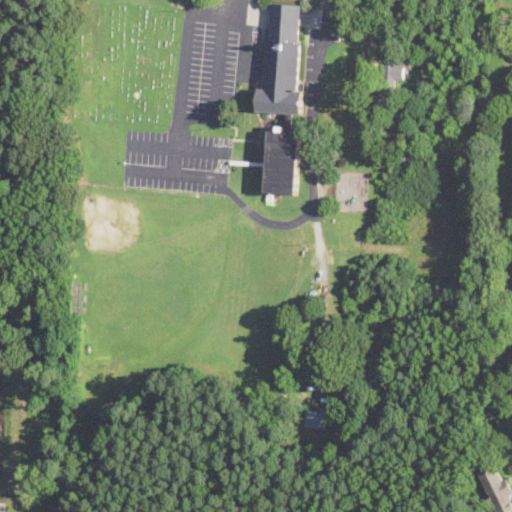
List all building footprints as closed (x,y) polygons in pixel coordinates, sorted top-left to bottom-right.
[(276,0),(306,2),(304,40),(307,40),(304,88),(309,89),(307,112),(297,112),(296,129),(306,129),(303,192),(272,190),(275,128),(275,124),(290,125),(291,110),(261,108),(262,85),(267,86),(270,38),(273,38),(276,0)] [(404,63),(403,79),(396,79),(395,94),(380,94),(380,86),(382,86),(383,66),(385,66),(386,62),(404,63)] [(389,123),(381,123),(381,115),(389,114),(389,123)] [(423,142),(422,153),(405,152),(406,142),(423,142)] [(340,156),(337,159),(332,159),(329,155),(330,151),(334,148),(337,149),(340,152),(340,156)] [(503,311),(501,281),(508,281),(510,311),(503,311)] [(335,319),(331,353),(321,352),(323,333),(313,332),(315,317),(335,319)] [(307,346),(306,359),(299,359),(301,346),(307,346)] [(329,414),(327,430),(305,427),(307,411),(329,414)] [(498,465),(505,478),(508,477),(511,484),(511,493),(511,494),(511,496),(511,510),(508,511),(498,511),(495,504),(488,508),(484,499),(491,496),(480,474),(498,465)]
